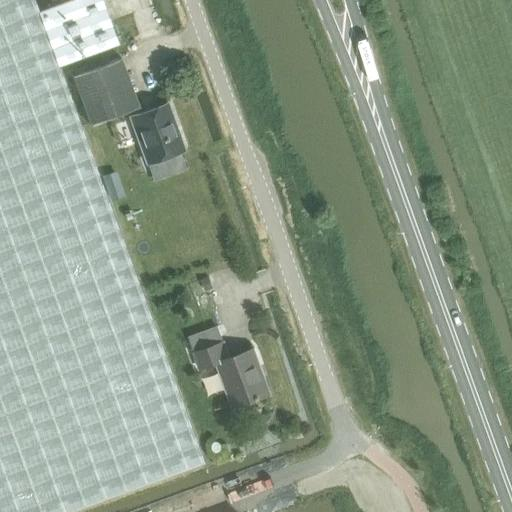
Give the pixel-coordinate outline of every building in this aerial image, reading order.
[(0,0),(0,511),(63,511),(203,462),(58,65),(118,43),(102,0),(63,0),(38,10),(34,0),(0,0)] [(139,106),(121,57),(72,76),(90,124),(139,106)] [(168,103),(131,116),(148,163),(154,180),(187,168),(181,151),(171,123),(174,122),(168,103)] [(106,190),(119,185),(115,175),(102,180),(106,190)] [(211,276),(201,280),(204,288),(214,285),(211,276)] [(257,367),(261,366),(254,348),(230,357),(224,342),(195,353),(200,368),(217,362),(234,407),(267,395),(257,367)] [(178,511),(175,503),(152,511),(178,511)]
